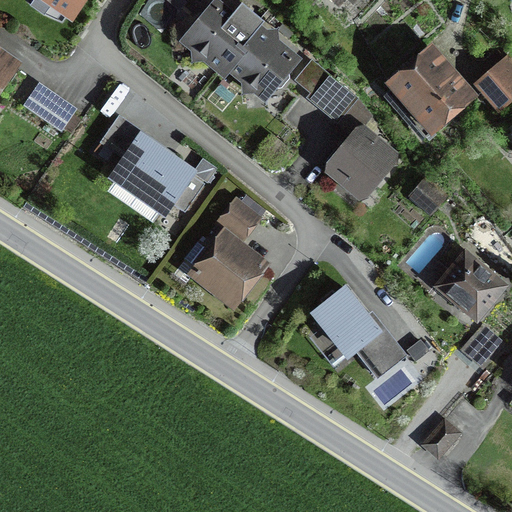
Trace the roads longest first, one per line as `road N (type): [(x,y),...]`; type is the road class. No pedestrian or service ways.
road 1 (residential): [(122,0),(102,51),(123,78),(320,242),(227,378)]
road 2 (tertiary): [(0,233),(227,378)]
road 3 (tertiary): [(227,378),(437,511)]
road 4 (unknown): [(439,480),(503,389),(511,359)]
